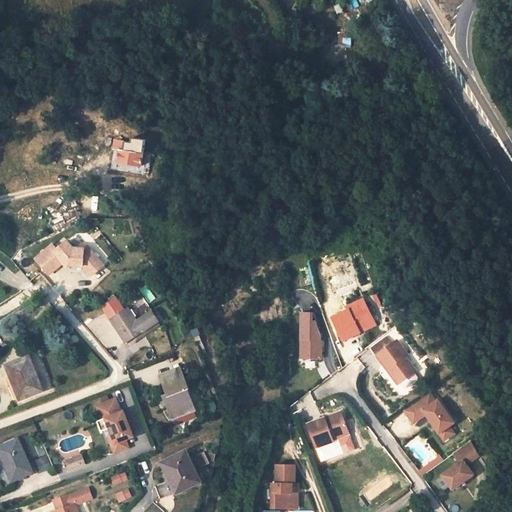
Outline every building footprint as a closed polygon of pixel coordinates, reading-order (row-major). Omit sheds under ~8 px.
[(358,7),(355,0),(348,0),(351,8),(358,7)] [(133,143),(121,141),(117,163),(141,166),(143,159),(149,159),(151,149),(145,148),(146,141),(133,140),(133,143)] [(91,274),(103,263),(87,244),(84,247),(73,247),(67,240),(57,248),(52,243),(35,258),(49,273),(63,261),(67,266),(70,264),(82,264),(91,274)] [(336,260),(326,266),(331,274),(341,268),(336,260)] [(116,278),(110,282),(113,285),(118,292),(125,287),(119,280),(116,278)] [(113,285),(110,282),(102,288),(104,291),(113,285)] [(147,285),(140,289),(150,303),(157,298),(147,285)] [(332,318),(344,341),(360,333),(359,330),(364,328),(365,330),(376,325),(363,299),(347,307),(349,310),(332,318)] [(115,317),(112,320),(127,343),(144,331),(137,322),(137,321),(128,309),(115,317)] [(137,322),(144,331),(149,328),(159,321),(152,311),(137,322)] [(313,314),(302,314),(302,359),(322,359),(322,341),(321,341),(321,337),(316,322),(313,322),(313,314)] [(159,321),(149,328),(152,332),(162,325),(159,321)] [(372,344),(377,352),(391,342),(386,334),(372,344)] [(391,342),(377,352),(390,369),(392,367),(394,370),(392,372),(399,381),(417,368),(406,353),(408,351),(398,337),(391,342)] [(164,348),(164,350),(158,352),(159,356),(172,350),(170,346),(164,348)] [(30,357),(7,366),(20,400),(39,392),(35,382),(39,380),(30,357)] [(181,368),(161,376),(169,397),(165,398),(173,418),(175,417),(194,410),(187,390),(189,389),(188,385),(181,368)] [(411,387),(420,380),(417,375),(407,382),(411,387)] [(430,391),(404,409),(413,422),(426,413),(444,439),(455,432),(450,425),(454,421),(438,398),(436,400),(430,391)] [(121,412),(115,398),(96,406),(101,420),(105,418),(108,426),(112,436),(115,443),(111,445),(114,453),(128,447),(125,440),(133,436),(123,411),(121,412)] [(194,410),(175,417),(177,424),(197,416),(194,410)] [(307,423),(316,447),(334,440),(333,439),(349,433),(341,411),(329,415),(330,418),(326,419),(325,417),(307,423)] [(333,439),(334,440),(316,447),(321,461),(355,449),(349,433),(333,439)] [(18,439),(0,447),(0,455),(12,482),(32,472),(18,439)] [(480,456),(471,441),(454,453),(460,462),(442,475),(453,491),(475,475),(467,466),(480,456)] [(187,453),(162,465),(170,481),(173,480),(179,491),(200,481),(187,453)] [(42,471),(53,467),(48,454),(36,459),(42,471)] [(80,456),(73,458),(76,467),(82,464),(80,456)] [(73,458),(66,461),(69,469),(76,467),(73,458)] [(293,484),(294,465),(275,465),(274,483),(271,483),(270,507),(285,508),(285,504),(296,504),(296,493),(291,493),(291,484),(293,484)] [(121,475),(112,479),(115,486),(123,482),(121,475)] [(58,511),(57,511),(78,511),(76,506),(93,499),(88,489),(54,501),(58,511)] [(118,494),(122,503),(133,498),(129,489),(118,494)] [(161,497),(154,501),(165,511),(175,511),(177,511),(161,497)]
